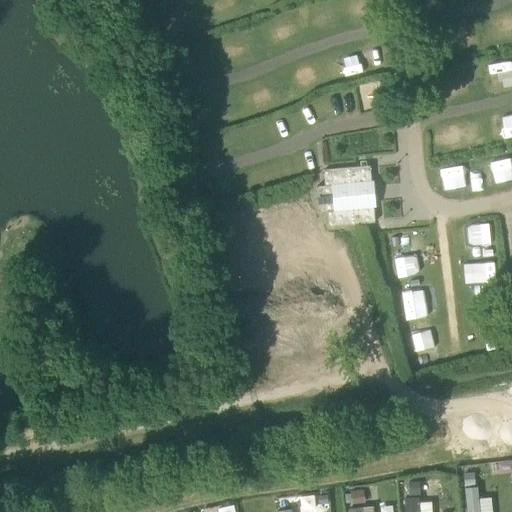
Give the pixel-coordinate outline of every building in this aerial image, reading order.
[(332,22),(329,4),(308,7),(310,25),(332,22)] [(511,14),(498,16),(501,39),(511,38),(511,14)] [(491,42),(487,23),(467,28),(471,46),(491,42)] [(511,58),(501,59),(504,81),(511,79),(511,58)] [(492,84),(489,64),(465,68),(469,88),(492,84)] [(455,72),(433,75),(436,93),(457,90),(455,72)] [(494,121),(475,125),(479,144),(498,140),(494,121)] [(458,131),(439,132),(441,150),(459,148),(458,131)] [(501,154),(475,159),(479,181),(505,176),(501,154)] [(325,186),(316,187),(318,211),(327,211),(329,227),(375,222),(374,207),(376,207),(374,180),(371,180),(370,165),(323,169),(325,186)] [(479,250),(490,249),(488,225),(477,226),(479,250)] [(390,259),(393,271),(410,266),(406,254),(390,259)] [(396,292),(400,310),(424,304),(420,286),(396,292)] [(435,326),(404,334),(411,358),(442,349),(435,326)] [(476,486),(462,486),(463,511),(490,511),(490,496),(476,496),(476,486)] [(430,511),(430,498),(401,499),(401,511),(430,511)]
